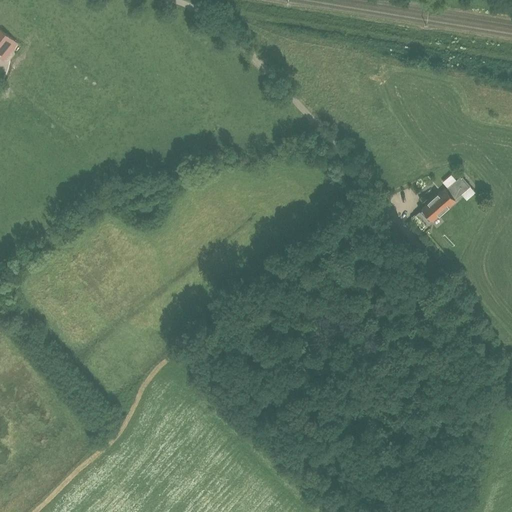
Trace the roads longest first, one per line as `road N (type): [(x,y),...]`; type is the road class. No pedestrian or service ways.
road 1 (unclassified): [(511,371),(303,110),(222,27),(162,0)]
road 2 (track): [(182,351),(116,433),(31,511)]
